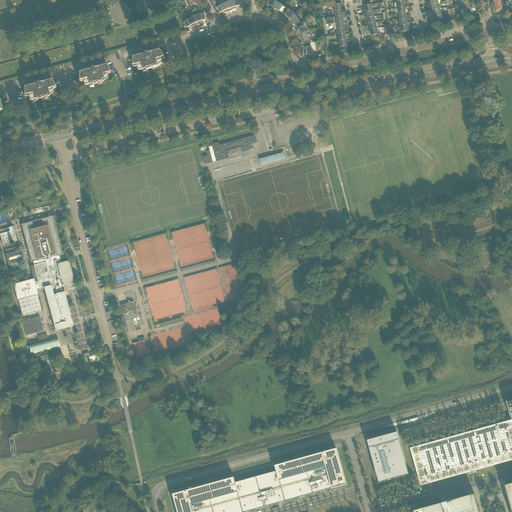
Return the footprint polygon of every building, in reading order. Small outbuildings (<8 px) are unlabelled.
[(196,0),(186,0),(190,9),(195,7),(194,4),(198,2),(196,0)] [(226,3),(226,0),(219,4),(220,6),(216,8),(220,13),(223,12),(223,13),(226,13),(228,12),(230,12),(226,3)] [(226,0),(226,3),(230,12),(232,11),(234,9),(236,8),(235,7),(238,6),(237,0),(226,0)] [(264,0),(263,4),(267,6),(266,7),(268,8),(269,9),(270,10),(272,11),(276,2),(276,0),(264,0)] [(279,11),(282,13),(285,8),(276,2),(272,11),(274,12),(276,12),(278,13),(279,11)] [(501,3),(495,5),(496,11),(500,10),(501,14),(504,13),(501,3)] [(285,8),(282,13),(284,15),(283,16),(284,17),(285,18),(285,20),(286,21),(287,22),(294,15),(296,13),(290,8),(288,10),(285,8)] [(204,13),(193,17),(197,26),(199,25),(201,23),(203,22),(202,21),(206,20),(204,13)] [(444,14),(441,15),(434,17),(436,22),(435,22),(435,23),(445,20),(444,14)] [(293,24),(296,27),(301,23),(294,15),(287,22),(289,23),(291,24),(293,26),(293,24)] [(197,26),(193,17),(183,22),(186,27),(187,28),(190,26),(191,27),(193,27),(195,26),(197,26)] [(301,23),(296,27),(297,30),(296,31),(296,33),(297,35),(298,37),(306,33),(307,32),(304,27),(303,27),(301,23)] [(310,43),(309,39),(311,38),(309,32),(307,33),(306,33),(298,37),(299,38),(300,40),(301,41),(301,42),(302,43),(303,42),(304,45),(310,43)] [(310,43),(304,45),(305,49),(303,49),(303,51),(303,53),(303,55),(308,55),(308,59),(314,57),(313,51),(312,51),(310,43)] [(148,54),(148,53),(148,52),(144,53),(145,54),(133,57),(133,65),(133,67),(137,67),(138,70),(146,69),(147,70),(156,66),(156,67),(162,63),(161,60),(165,58),(160,50),(151,52),(151,53),(148,54)] [(83,81),(83,83),(84,85),(92,84),(92,85),(101,81),(101,82),(107,78),(106,73),(109,72),(105,65),(97,67),(97,68),(94,69),(93,67),(90,67),(90,69),(78,72),(78,82),(83,81)] [(39,84),(39,83),(39,81),(35,82),(36,84),(24,87),(24,95),(24,96),(28,96),(29,100),(37,99),(38,100),(47,96),(47,97),(53,93),(51,88),(55,87),(51,79),(42,82),(42,83),(39,84)] [(211,145),(212,149),(216,162),(228,158),(229,160),(243,157),(242,152),(253,149),(252,144),(257,143),(255,135),(220,145),(219,142),(211,145)] [(210,150),(206,151),(207,156),(203,157),(205,165),(213,162),(210,150)] [(282,151),(271,154),(260,157),(260,159),(259,159),(261,164),(284,158),(282,151)] [(33,279),(13,284),(17,300),(18,300),(22,316),(42,311),(37,295),(38,294),(37,289),(40,288),(40,289),(44,288),(53,321),(53,323),(55,331),(73,326),(71,319),(70,316),(64,292),(63,292),(61,285),(63,285),(64,291),(73,288),(76,287),(74,282),(74,281),(69,261),(61,263),(59,256),(62,255),(63,255),(62,251),(53,216),(45,218),(42,219),(42,220),(43,225),(34,228),(32,223),(32,222),(28,223),(21,225),(31,262),(33,262),(34,265),(30,266),(33,279)] [(9,228),(0,230),(0,236),(2,245),(17,241),(13,226),(8,228),(9,228)] [(10,253),(5,254),(8,265),(9,269),(21,266),(20,262),(21,261),(18,251),(10,253)] [(130,300),(127,301),(128,303),(120,305),(128,333),(136,331),(132,319),(139,317),(137,308),(136,308),(134,301),(130,302),(130,300)] [(23,321),(22,321),(26,335),(43,331),(40,317),(23,321)] [(60,347),(57,336),(28,344),(31,355),(60,347)] [(60,351),(40,356),(41,362),(62,357),(60,351)] [(471,471),(511,460),(511,459),(511,420),(511,421),(506,422),(411,449),(421,485),(471,471)] [(378,481),(378,483),(408,474),(397,432),(379,437),(379,438),(376,439),(376,438),(367,440),(369,450),(378,481)] [(346,483),(344,477),(343,474),(336,449),(327,451),(326,451),(322,453),(285,463),(282,464),(274,466),(275,467),(276,471),(256,477),(235,482),(234,478),(234,477),(226,479),(223,480),(186,490),(182,492),(172,494),(176,511),(246,511),(331,489),(346,485),(346,483)] [(412,511),(479,511),(474,494),(447,502),(413,511),(412,511)]
